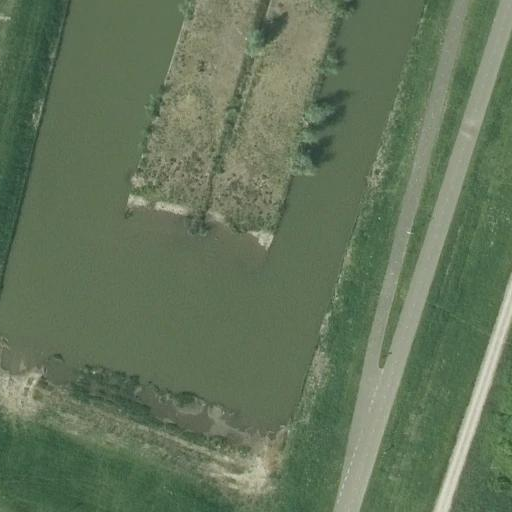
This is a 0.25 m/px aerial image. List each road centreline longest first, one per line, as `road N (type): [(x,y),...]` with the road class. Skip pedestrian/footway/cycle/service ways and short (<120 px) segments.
road 1 (unclassified): [(58,511),(240,0)]
road 2 (unclassified): [(366,454),(511,0)]
road 3 (track): [(434,511),(511,301)]
